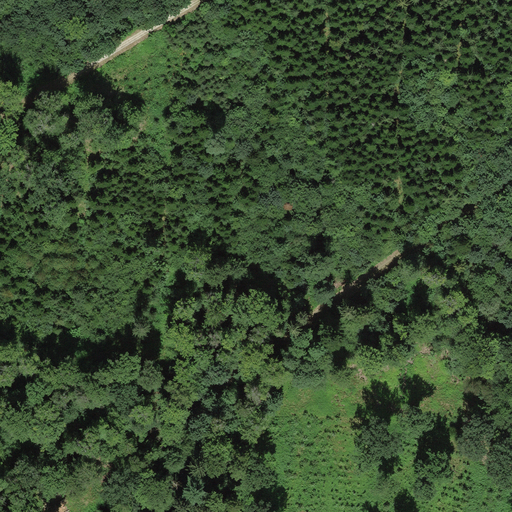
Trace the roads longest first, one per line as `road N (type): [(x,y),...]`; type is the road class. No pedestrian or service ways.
road 1 (track): [(14,511),(511,174)]
road 2 (track): [(0,122),(201,0)]
